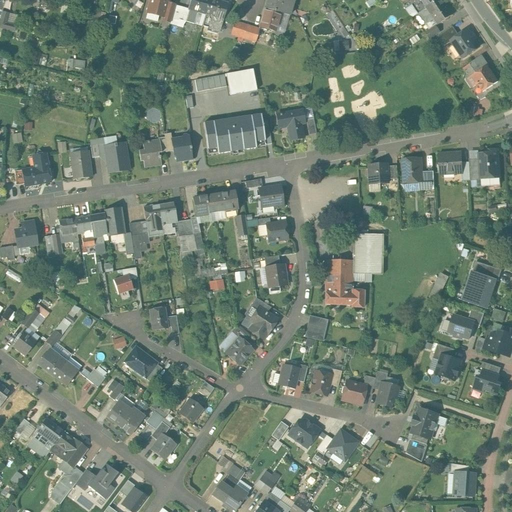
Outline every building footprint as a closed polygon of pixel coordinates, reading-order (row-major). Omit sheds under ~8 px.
[(150,0),(147,13),(163,17),(164,18),(168,3),(168,0),(150,0)] [(210,0),(190,0),(187,9),(190,10),(186,22),(194,25),(197,12),(200,13),(198,18),(204,20),(206,15),(210,0)] [(228,5),(213,0),(210,0),(206,15),(223,20),(228,5)] [(267,0),(265,9),(281,14),(286,15),(290,16),(294,0),(267,0)] [(438,0),(417,0),(412,4),(418,14),(427,8),(438,0)] [(442,0),(438,0),(427,8),(418,14),(425,25),(434,19),(438,24),(452,15),(442,0)] [(175,5),(168,3),(164,18),(163,17),(162,20),(170,22),(171,18),(172,18),(175,5)] [(187,9),(175,5),(172,18),(186,22),(190,10),(187,9)] [(281,14),(265,9),(259,27),(275,32),(279,20),(281,14)] [(223,20),(206,15),(203,26),(208,28),(207,31),(217,35),(219,33),(223,20)] [(16,26),(0,21),(0,28),(14,32),(16,26)] [(246,27),(236,24),(232,36),(238,37),(243,39),(246,27)] [(436,26),(425,33),(429,39),(440,31),(436,26)] [(259,31),(246,27),(243,39),(255,43),(259,31)] [(452,27),(437,37),(444,46),(451,41),(459,36),(452,27)] [(478,47),(467,30),(459,36),(451,41),(462,58),(478,47)] [(416,36),(410,40),(412,45),(419,40),(416,36)] [(488,65),(482,55),(473,61),(480,71),(487,66),(488,65)] [(85,68),(85,60),(68,59),(67,67),(85,68)] [(480,71),(473,61),(469,64),(476,74),(480,71)] [(476,74),(467,79),(473,87),(477,84),(482,92),(498,82),(487,66),(480,71),(476,74)] [(252,70),(195,80),(197,92),(228,87),(229,95),(256,91),(252,70)] [(302,111),(276,116),(278,128),(287,126),(290,141),(302,139),(299,124),(304,123),(302,111)] [(261,115),(203,124),(207,154),(216,152),(217,155),(256,149),(255,146),(271,144),(270,133),(264,134),(261,115)] [(313,119),(306,121),(309,135),(316,134),(313,119)] [(12,134),(13,143),(22,142),(20,133),(12,134)] [(171,133),(164,134),(165,138),(167,152),(173,151),(171,140),(171,133)] [(182,141),(172,142),(171,140),(173,151),(175,151),(176,162),(192,159),(191,150),(191,149),(191,148),(190,148),(189,137),(186,135),(183,136),(182,138),(182,141)] [(165,138),(158,138),(158,139),(160,153),(167,152),(165,138)] [(158,139),(142,142),(143,150),(138,151),(140,161),(143,161),(144,168),(161,165),(159,158),(160,158),(160,156),(158,157),(157,153),(160,153),(158,139)] [(125,143),(114,145),(114,147),(104,148),(105,156),(108,174),(129,170),(125,143)] [(97,145),(90,146),(92,158),(99,157),(97,145)] [(498,150),(486,150),(486,153),(478,154),(479,162),(480,176),(481,176),(490,176),(490,172),(499,172),(498,150)] [(88,152),(70,154),(73,179),(91,177),(88,152)] [(46,154),(32,156),(35,169),(22,171),(24,184),(24,187),(50,183),(46,154)] [(461,154),(439,155),(440,173),(461,172),(462,172),(461,163),(461,154)] [(421,159),(402,160),(404,183),(418,182),(418,172),(421,172),(421,159)] [(469,162),(461,163),(462,172),(461,172),(462,181),(470,181),(469,162)] [(479,162),(469,162),(470,181),(481,180),(481,176),(480,176),(479,162)] [(387,164),(368,165),(369,184),(388,183),(388,180),(387,166),(387,164)] [(397,166),(387,166),(388,180),(397,179),(397,166)] [(22,171),(15,172),(16,186),(24,184),(22,171)] [(421,172),(418,172),(418,182),(419,189),(434,188),(433,171),(421,172)] [(260,179),(245,182),(246,189),(262,186),(260,179)] [(280,187),(258,190),(261,207),(273,206),(275,208),(283,207),(280,187)] [(234,192),(213,196),(216,213),(224,211),(236,209),(236,211),(237,210),(234,192)] [(213,196),(193,199),(195,217),(196,217),(196,215),(208,213),(208,214),(216,213),(213,196)] [(174,203),(158,205),(163,235),(175,233),(174,228),(172,229),(171,224),(177,223),(174,203)] [(158,205),(143,208),(147,237),(163,235),(158,205)] [(117,209),(104,211),(104,214),(107,234),(124,232),(121,214),(118,214),(117,209)] [(107,234),(104,214),(89,216),(91,230),(92,238),(102,236),(101,234),(107,233),(107,234)] [(89,216),(74,219),(77,235),(83,234),(82,231),(91,230),(89,216)] [(244,216),(236,217),(238,237),(247,236),(244,216)] [(269,218),(256,220),(257,227),(265,226),(265,225),(270,224),(269,218)] [(74,219),(58,222),(61,238),(77,235),(74,219)] [(190,220),(183,221),(183,224),(176,225),(178,237),(193,235),(190,220)] [(33,222),(21,224),(22,230),(14,232),(15,240),(17,239),(19,249),(37,246),(33,222)] [(141,222),(129,224),(130,233),(131,237),(143,235),(141,222)] [(270,224),(265,225),(265,226),(267,243),(288,240),(285,222),(270,224)] [(130,233),(123,234),(126,255),(133,254),(131,237),(130,233)] [(203,250),(200,233),(193,235),(196,251),(203,250)] [(383,235),(353,234),(352,261),(353,261),(353,274),(382,275),(383,235)] [(59,235),(51,236),(53,250),(46,251),(47,258),(55,257),(54,254),(62,253),(59,235)] [(143,235),(131,237),(132,245),(144,243),(143,235)] [(51,236),(44,237),(46,251),(53,250),(51,236)] [(102,236),(92,238),(94,246),(95,254),(105,252),(102,236)] [(92,238),(82,240),(83,248),(94,246),(92,238)] [(11,246),(4,247),(5,257),(6,261),(13,260),(13,256),(11,246)] [(278,256),(264,258),(265,268),(279,266),(278,256)] [(352,261),(326,260),(325,268),(325,269),(325,276),(342,276),(342,284),(352,284),(353,274),(353,261),(352,261)] [(501,270),(475,262),(472,273),(476,274),(495,281),(498,281),(501,270)] [(279,266),(265,268),(268,288),(286,285),(285,276),(284,269),(283,265),(279,266)] [(135,268),(130,269),(130,274),(128,275),(130,280),(137,278),(135,268)] [(235,272),(235,282),(245,281),(244,272),(235,272)] [(440,274),(429,297),(436,300),(447,277),(440,274)] [(495,281),(476,274),(471,292),(466,290),(463,301),(483,308),(490,289),(492,290),(495,281)] [(123,277),(113,280),(118,295),(133,290),(130,280),(128,275),(123,277)] [(352,284),(342,284),(342,276),(325,276),(325,283),(325,304),(351,306),(351,307),(363,308),(364,291),(352,291),(352,284)] [(223,279),(209,281),(210,291),(224,289),(223,279)] [(271,308),(256,298),(250,307),(257,311),(258,308),(267,314),(271,308)] [(6,307),(0,316),(0,317),(6,321),(13,312),(6,307)] [(267,314),(258,308),(257,311),(250,307),(244,315),(247,317),(242,324),(249,329),(248,330),(263,339),(267,333),(267,334),(277,320),(267,314)] [(164,308),(149,310),(152,331),(168,329),(167,328),(166,318),(164,308)] [(38,314),(32,309),(28,313),(33,318),(35,319),(38,314)] [(503,322),(506,312),(496,309),(494,319),(503,322)] [(484,314),(471,310),(468,320),(474,323),(473,324),(480,326),(484,314)] [(28,313),(21,323),(26,327),(33,318),(28,313)] [(176,316),(166,318),(167,328),(170,327),(172,335),(179,334),(176,316)] [(468,320),(454,316),(448,332),(454,334),(454,337),(462,339),(463,337),(469,339),(473,324),(474,323),(468,320)] [(63,319),(54,331),(60,335),(69,323),(63,319)] [(326,325),(319,324),(317,334),(306,331),(304,337),(322,341),(326,325)] [(249,339),(236,327),(231,332),(238,338),(239,338),(245,343),(249,339)] [(60,335),(54,331),(46,342),(52,347),(61,336),(60,335)] [(508,334),(499,331),(497,336),(491,334),(489,339),(486,338),(483,347),(492,350),(492,351),(502,355),(506,345),(509,335),(508,334)] [(23,333),(13,347),(25,356),(35,342),(23,333)] [(124,336),(113,340),(116,349),(127,345),(124,336)] [(245,343),(239,338),(238,338),(225,353),(239,366),(253,350),(245,343)] [(455,350),(437,344),(433,358),(440,361),(442,355),(452,358),(455,350)] [(146,379),(157,364),(135,348),(124,363),(146,379)] [(49,349),(37,365),(54,378),(55,378),(66,363),(49,349)] [(452,358),(442,355),(440,361),(435,374),(443,377),(442,378),(449,381),(450,379),(454,380),(456,375),(457,376),(459,369),(458,369),(461,361),(452,358)] [(66,363),(55,378),(66,387),(78,372),(66,363)] [(501,368),(484,363),(481,371),(482,372),(483,371),(498,376),(501,368)] [(307,367),(299,365),(298,369),(296,381),(303,383),(307,367)] [(298,369),(283,366),(278,385),(294,389),(296,381),(298,369)] [(105,378),(93,369),(86,379),(97,388),(105,378)] [(342,371),(332,369),(330,375),(331,375),(329,385),(338,387),(342,371)] [(330,375),(315,371),(313,379),(311,380),(310,383),(312,386),(310,393),(326,396),(329,385),(331,375),(330,375)] [(387,374),(377,371),(375,378),(372,389),(379,391),(381,383),(385,384),(387,374)] [(498,376),(483,371),(482,372),(480,378),(477,377),(473,389),(483,392),(484,391),(497,395),(500,385),(496,384),(499,377),(498,376)] [(375,378),(365,376),(363,385),(366,386),(364,393),(371,395),(372,389),(375,378)] [(118,384),(113,380),(108,387),(113,391),(118,384)] [(214,389),(204,382),(198,392),(207,398),(214,389)] [(353,385),(346,383),(342,398),(349,400),(349,401),(350,402),(351,403),(352,403),(353,402),(354,401),(357,402),(357,404),(361,405),(364,393),(366,386),(363,385),(354,383),(353,385)] [(385,384),(381,383),(379,391),(376,404),(385,406),(386,402),(394,405),(399,387),(385,384)] [(0,384),(0,407),(11,393),(0,384)] [(113,391),(109,397),(114,401),(115,400),(120,394),(124,388),(118,384),(113,391)] [(124,397),(120,394),(115,400),(118,402),(107,418),(118,426),(131,410),(120,402),(124,397)] [(135,405),(124,397),(120,402),(131,410),(135,405)] [(202,409),(190,399),(179,414),(191,424),(202,409)] [(131,410),(118,426),(130,436),(144,417),(141,415),(147,407),(138,400),(135,405),(131,410)] [(438,416),(419,409),(411,433),(413,434),(411,440),(426,445),(428,439),(430,439),(433,431),(435,432),(437,425),(435,424),(438,416)] [(164,419),(154,412),(146,423),(155,430),(161,422),(164,419)] [(23,420),(15,430),(12,434),(18,439),(29,424),(23,420)] [(64,432),(46,420),(33,437),(50,450),(55,445),(64,432)] [(306,421),(302,427),(297,423),(290,433),(295,437),(294,439),(307,448),(319,430),(306,421)] [(169,428),(161,422),(155,430),(150,436),(157,441),(162,435),(164,436),(169,428)] [(281,422),(271,436),(278,441),(288,427),(281,422)] [(341,430),(327,449),(343,461),(351,450),(352,451),(358,442),(341,430)] [(87,450),(64,432),(55,445),(65,452),(60,458),(70,466),(73,468),(73,467),(87,450)] [(164,436),(162,435),(157,441),(151,450),(150,450),(163,460),(164,460),(163,459),(169,451),(170,452),(175,445),(176,445),(164,436)] [(277,440),(271,447),(277,451),(282,444),(277,440)] [(411,440),(410,440),(406,453),(422,462),(427,445),(411,440)] [(65,452),(55,445),(50,450),(50,451),(60,458),(65,452)] [(114,489),(109,485),(118,474),(105,464),(88,487),(100,496),(102,493),(108,497),(114,489)] [(469,467),(451,464),(451,473),(455,473),(456,473),(469,474),(469,467)] [(245,473),(233,465),(226,474),(228,476),(238,483),(245,473)] [(70,466),(58,481),(59,482),(64,486),(76,470),(73,467),(73,468),(70,466)] [(76,470),(64,486),(70,490),(82,474),(76,470)] [(11,480),(17,485),(24,476),(17,471),(11,480)] [(271,476),(265,472),(262,475),(268,480),(271,476)] [(469,474),(456,473),(455,473),(454,495),(474,497),(475,474),(469,474)] [(262,475),(261,476),(262,476),(256,485),(255,485),(261,490),(268,480),(262,475)] [(277,479),(271,475),(271,476),(268,480),(273,484),(277,479)] [(238,483),(228,476),(222,484),(232,491),(235,487),(238,483)] [(268,480),(261,490),(266,494),(273,484),(268,480)] [(59,482),(51,493),(50,497),(53,500),(59,492),(65,497),(70,490),(64,486),(59,482)] [(222,484),(220,482),(211,495),(223,504),(232,491),(222,484)] [(133,487),(120,505),(129,511),(135,511),(147,497),(133,487)] [(235,487),(232,491),(223,504),(234,511),(235,511),(247,496),(235,487)] [(65,497),(59,492),(53,500),(59,504),(65,497)] [(263,501),(255,511),(271,511),(279,501),(269,494),(263,501)] [(290,509),(289,510),(291,511),(298,511),(303,505),(296,500),(290,509)] [(279,501),(271,511),(287,511),(289,510),(290,509),(279,501)]
